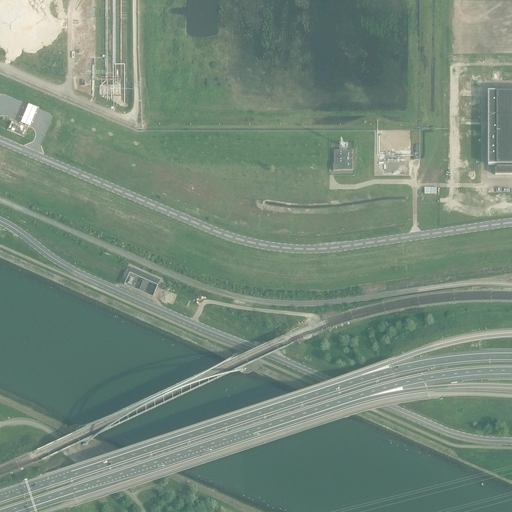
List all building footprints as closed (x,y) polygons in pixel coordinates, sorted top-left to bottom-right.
[(511,1),(473,1),(473,23),(511,22),(511,1)] [(511,62),(501,63),(501,77),(511,77),(511,62)] [(124,76),(103,77),(102,84),(98,86),(98,97),(103,99),(125,105),(124,76)] [(511,91),(489,92),(488,165),(497,165),(497,168),(495,168),(495,175),(511,174),(511,91)] [(38,109),(28,104),(21,121),(31,125),(38,109)] [(11,121),(8,130),(23,135),(26,125),(21,123),(21,124),(11,121)] [(333,171),(338,171),(338,170),(353,171),(353,150),(334,150),(334,165),(333,165),(333,171)] [(131,268),(129,274),(157,286),(160,280),(131,268)]
